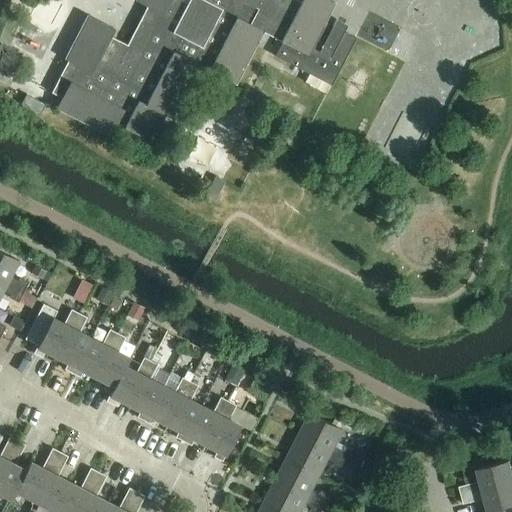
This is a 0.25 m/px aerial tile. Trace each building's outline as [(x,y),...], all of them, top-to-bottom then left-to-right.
[(64,68),(51,93),(61,98),(56,109),(110,136),(116,123),(151,141),(164,115),(172,119),(200,66),(236,84),(263,32),(282,42),(275,56),(331,85),(356,38),(343,31),(347,25),(335,19),(332,26),(325,22),(335,3),(328,0),(301,0),(300,2),(296,0),(135,0),(151,9),(145,20),(141,18),(127,45),(110,36),(114,29),(87,15),(64,59),(72,63),(68,70),(64,68)] [(26,95),(20,105),(40,116),(45,106),(26,95)] [(205,195),(215,200),(224,181),(215,176),(205,195)] [(0,251),(0,280),(23,292),(28,282),(19,278),(17,281),(10,277),(19,261),(0,251)] [(31,273),(42,280),(47,273),(35,266),(31,273)] [(0,280),(0,297),(3,291),(10,294),(9,298),(18,302),(23,292),(0,280)] [(81,280),(72,298),(83,304),(88,292),(92,285),(81,280)] [(107,306),(113,294),(102,288),(95,300),(107,306)] [(116,311),(121,302),(113,298),(109,307),(116,311)] [(45,351),(56,357),(79,313),(71,309),(63,323),(53,318),(56,311),(42,303),(24,339),(37,345),(33,353),(42,358),(45,351)] [(133,303),(127,315),(137,321),(139,317),(144,308),(137,304),(133,303)] [(64,369),(72,373),(90,337),(79,332),(87,317),(79,313),(56,357),(67,363),(64,369)] [(19,332),(24,322),(14,316),(9,326),(19,332)] [(83,371),(95,377),(117,333),(109,329),(102,343),(90,337),(72,373),(80,377),(83,371)] [(167,331),(164,338),(171,341),(174,335),(167,331)] [(103,389),(110,393),(125,366),(129,358),(118,351),(125,337),(117,333),(95,377),(106,383),(103,389)] [(117,399),(129,405),(151,361),(143,357),(136,371),(125,366),(110,393),(106,401),(114,406),(117,399)] [(137,417),(145,421),(163,386),(152,380),(159,366),(151,361),(129,405),(140,411),(137,417)] [(236,386),(243,372),(231,367),(224,381),(236,386)] [(156,419),(167,425),(189,381),(181,377),(174,391),(163,386),(145,421),(153,425),(156,419)] [(175,437),(183,441),(201,405),(190,400),(197,385),(189,381),(167,425),(178,431),(175,437)] [(194,439),(205,445),(228,401),(220,397),(213,411),(201,405),(183,441),(191,445),(194,439)] [(228,401),(205,445),(216,451),(213,457),(222,461),(240,425),(228,419),(236,405),(228,401)] [(310,412),(299,435),(332,452),(348,461),(353,451),(344,446),(342,449),(335,446),(344,429),(310,412)] [(299,435),(287,457),(320,475),(328,459),(335,462),(334,466),(343,471),(348,461),(332,452),(299,435)] [(0,473),(7,460),(17,440),(9,436),(0,453),(0,473)] [(0,493),(11,500),(16,491),(15,491),(26,470),(15,464),(25,444),(17,440),(7,460),(0,473),(0,493)] [(16,491),(34,501),(50,471),(60,452),(52,448),(42,467),(30,461),(26,470),(15,491),(16,491)] [(34,501),(53,511),(69,481),(58,476),(68,456),(60,452),(50,471),(34,501)] [(361,468),(366,457),(355,452),(353,456),(351,455),(349,460),(351,462),(351,463),(361,468)] [(287,457),(275,480),(309,497),(325,505),(330,495),(321,491),(319,494),(312,490),(320,475),(287,457)] [(459,487),(461,495),(511,482),(511,471),(509,460),(477,468),(480,481),(459,487)] [(470,472),(469,465),(462,467),(464,474),(470,472)] [(53,511),(55,511),(77,511),(88,491),(98,472),(90,468),(80,487),(69,481),(53,511)] [(77,511),(101,511),(107,501),(96,495),(106,476),(98,472),(88,491),(77,511)] [(275,480),(264,502),(282,511),(300,511),(305,504),(312,507),(310,511),(312,511),(321,511),(325,505),(309,497),(275,480)] [(485,498),(488,511),(511,504),(511,482),(461,495),(463,504),(485,498)] [(101,511),(125,511),(126,511),(136,492),(128,487),(118,507),(107,501),(101,511)] [(126,511),(125,511),(135,511),(144,496),(136,492),(126,511)] [(282,511),(264,502),(258,511),(282,511)]
